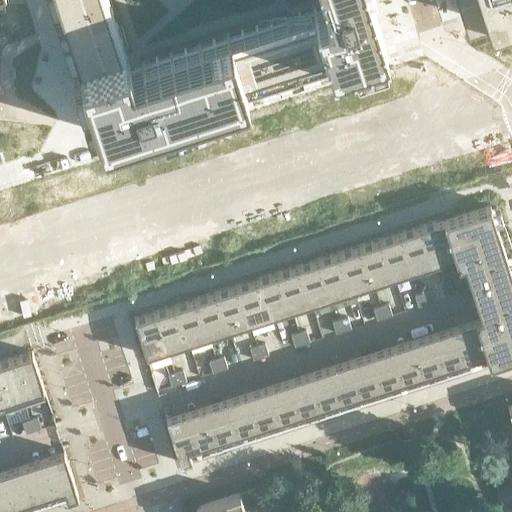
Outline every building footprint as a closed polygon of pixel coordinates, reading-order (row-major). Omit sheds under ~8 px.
[(55,0),(77,68),(119,55),(119,54),(118,54),(100,0),(55,0)] [(324,0),(327,8),(314,12),(329,58),(383,41),(370,0),(324,0)] [(458,0),(464,15),(511,0),(458,0)] [(119,55),(77,68),(97,132),(329,58),(314,12),(125,72),(119,55)] [(489,203),(443,218),(455,255),(454,256),(465,290),(472,288),(476,303),(470,305),(472,312),(474,318),(478,329),(479,329),(489,362),(511,355),(511,274),(509,266),(499,233),(496,224),(489,203)] [(455,255),(443,218),(422,224),(435,262),(454,256),(455,255)] [(435,262),(422,224),(402,231),(414,269),(435,262)] [(414,269),(402,231),(381,237),(393,275),(414,269)] [(393,275),(381,237),(361,244),(373,282),(393,275)] [(373,282),(361,244),(340,251),(352,288),(373,282)] [(352,288),(340,251),(320,257),(332,295),(352,288)] [(332,295),(320,257),(299,264),(311,301),(332,295)] [(311,301),(299,264),(278,270),(291,308),(311,301)] [(291,308),(278,270),(258,277),(270,315),(291,308)] [(270,315),(258,277),(237,284),(249,321),(270,315)] [(454,282),(457,293),(465,291),(461,279),(454,282)] [(249,321),(237,284),(217,290),(229,328),(249,321)] [(229,328),(217,290),(196,297),(208,334),(229,328)] [(429,290),(421,292),(425,303),(433,301),(429,290)] [(425,303),(421,292),(414,294),(418,306),(425,303)] [(208,334),(196,297),(176,303),(188,341),(208,334)] [(188,341),(176,303),(155,310),(167,347),(188,341)] [(388,303),(380,305),(384,317),(392,314),(388,303)] [(384,317),(380,305),(373,308),(376,319),(384,317)] [(167,347),(155,310),(133,317),(145,355),(167,347)] [(347,316),(339,318),(343,330),(350,327),(347,316)] [(343,330),(339,318),(332,321),(335,332),(343,330)] [(479,329),(478,329),(474,318),(454,324),(458,335),(469,369),(489,362),(479,329)] [(469,369),(458,335),(454,324),(434,330),(438,342),(448,376),(469,369)] [(306,329),(298,332),(302,343),(309,341),(306,329)] [(448,376),(438,342),(434,330),(413,337),(417,349),(428,382),(445,376),(448,376)] [(302,343),(298,332),(290,334),(294,345),(301,343),(302,343)] [(428,382),(417,349),(413,337),(393,344),(397,355),(407,389),(425,383),(428,382)] [(265,342),(257,345),(261,356),(268,354),(265,342)] [(407,389),(397,355),(393,344),(372,350),(376,362),(387,395),(404,390),(407,389)] [(261,356),(257,345),(249,347),(253,359),(261,356)] [(25,404),(46,397),(43,388),(41,382),(42,382),(37,367),(31,350),(10,357),(25,404)] [(387,395),(376,362),(372,350),(352,357),(355,368),(366,402),(387,395)] [(223,356),(216,358),(219,369),(227,367),(223,356)] [(0,396),(4,411),(25,404),(10,357),(0,360),(0,396)] [(366,402),(355,368),(352,357),(331,363),(335,375),(346,409),(366,402)] [(219,369),(216,358),(208,360),(212,372),(219,369)] [(346,409),(335,375),(331,363),(311,370),(314,382),(325,415),(346,409)] [(182,369),(175,371),(178,382),(186,380),(182,369)] [(325,415),(314,382),(311,370),(290,377),(294,388),(305,422),(325,415)] [(178,382),(175,371),(167,373),(171,385),(178,382)] [(305,422),(294,388),(290,377),(270,383),(273,395),(284,428),(305,422)] [(284,428),(273,395),(270,383),(249,390),(253,401),(263,435),(284,428)] [(263,435),(253,401),(249,390),(228,396),(232,408),(243,441),(263,435)] [(243,441),(232,408),(228,396),(208,403),(212,414),(222,448),(243,441)] [(222,448),(212,414),(208,403),(187,410),(191,421),(202,455),(222,448)] [(202,455),(191,421),(187,410),(165,417),(171,432),(170,432),(175,447),(180,462),(202,455)] [(29,418),(33,430),(41,427),(37,416),(29,418)] [(25,432),(33,430),(29,418),(22,420),(25,432)] [(42,457),(45,468),(56,502),(59,501),(60,501),(67,498),(78,495),(73,480),(69,465),(68,466),(63,450),(42,457)] [(21,463),(25,475),(36,508),(39,507),(47,505),(56,502),(45,468),(42,457),(21,463)] [(1,470),(4,481),(14,511),(23,511),(26,511),(36,508),(25,475),(21,463),(1,470)] [(0,469),(0,511),(14,511),(4,481),(1,470),(0,469)] [(245,511),(244,509),(239,492),(195,506),(196,511),(245,511)]
